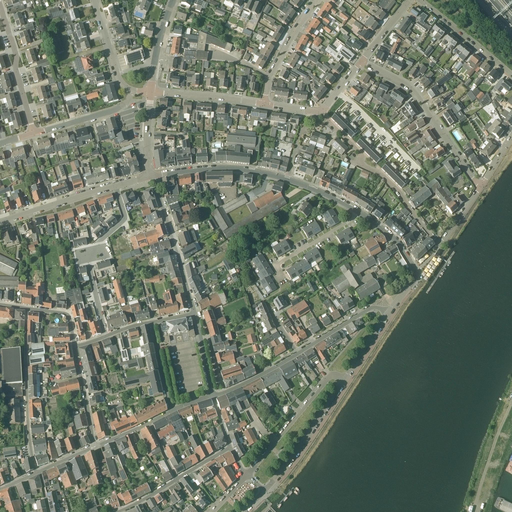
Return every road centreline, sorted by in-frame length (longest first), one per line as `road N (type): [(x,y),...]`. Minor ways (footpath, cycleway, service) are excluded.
road 1 (residential): [(439,244),(319,112)]
road 2 (residential): [(480,184),(412,88),(361,61)]
road 3 (residential): [(35,473),(26,308)]
road 4 (residential): [(194,313),(149,175)]
road 5 (residential): [(247,475),(329,375),(344,380)]
road 6 (residential): [(287,179),(222,168),(149,175)]
road 7 (residential): [(264,490),(344,380)]
road 8 (residential): [(389,311),(417,273),(391,236),(360,213)]
road 9 (unclassified): [(475,511),(511,397)]
